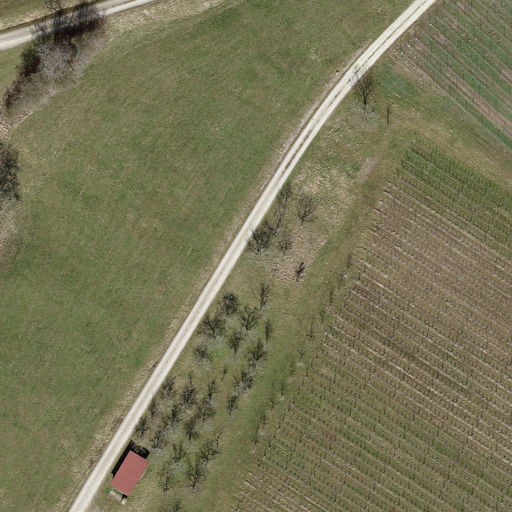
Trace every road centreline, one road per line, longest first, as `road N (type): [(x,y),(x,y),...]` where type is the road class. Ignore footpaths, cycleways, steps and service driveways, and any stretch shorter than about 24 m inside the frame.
road 1 (track): [(77,511),(325,107),(426,0)]
road 2 (track): [(0,40),(134,0)]
